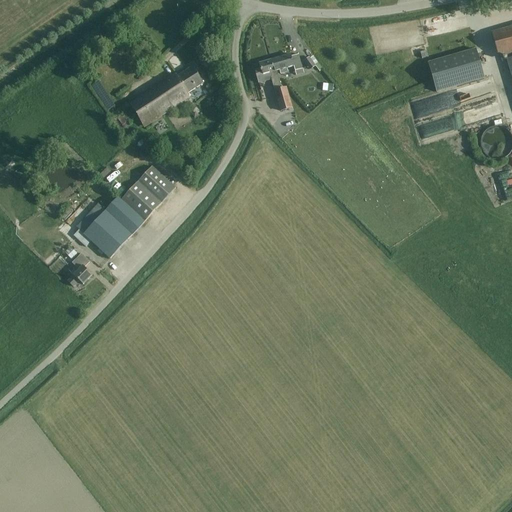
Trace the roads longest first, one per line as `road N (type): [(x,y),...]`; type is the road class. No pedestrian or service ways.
road 1 (unclassified): [(0,392),(211,187),(243,110),(234,74),(241,6)]
road 2 (unclassified): [(241,6),(314,15),(440,0)]
